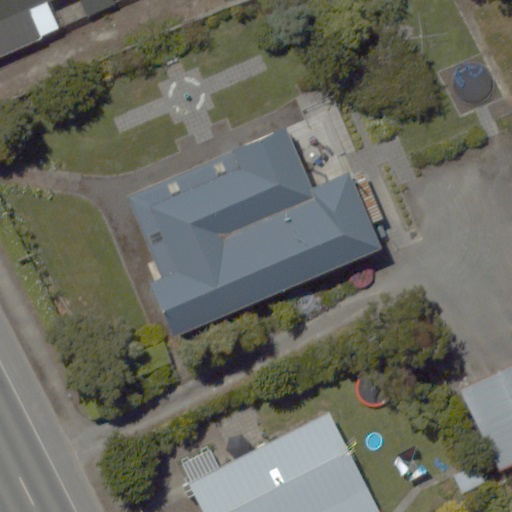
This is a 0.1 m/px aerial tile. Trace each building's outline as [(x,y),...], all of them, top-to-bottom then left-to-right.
[(0,0),(0,63),(44,45),(29,10),(52,0),(0,0)] [(511,0),(510,0),(480,16),(511,77),(511,0)] [(315,180),(293,125),(123,195),(179,333),(397,243),(364,160),(315,180)] [(511,371),(467,391),(502,469),(511,464),(511,371)] [(176,450),(196,496),(205,511),(387,511),(331,409),(273,440),(255,407),(176,450)]
